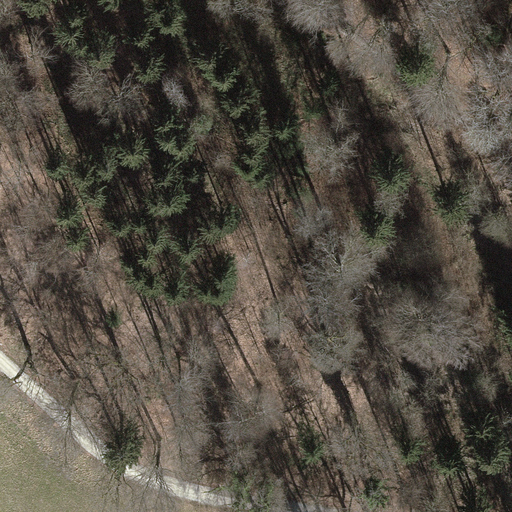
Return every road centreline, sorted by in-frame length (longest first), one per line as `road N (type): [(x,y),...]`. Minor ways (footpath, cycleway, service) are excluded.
road 1 (track): [(0,358),(114,461),(198,492),(302,511)]
road 2 (track): [(511,154),(332,21),(271,0)]
